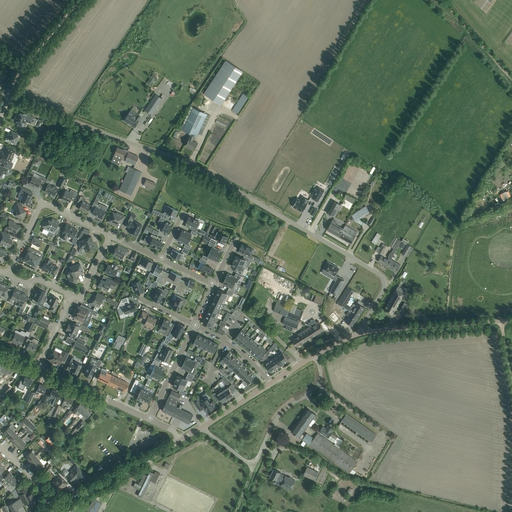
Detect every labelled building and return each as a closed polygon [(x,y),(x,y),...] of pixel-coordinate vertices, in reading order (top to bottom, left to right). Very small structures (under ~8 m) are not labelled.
[(204,94),(220,105),(242,71),(226,61),(204,94)] [(243,93),(232,110),(238,114),(249,97),(243,93)] [(151,114),(162,99),(156,95),(145,110),(151,114)] [(210,116),(191,107),(181,129),(191,134),(186,146),(194,150),(198,143),(194,141),(198,133),(201,135),(210,116)] [(17,114),(14,120),(18,122),(17,124),(21,126),(23,122),(25,123),(26,121),(31,124),(34,118),(23,112),(22,114),(21,114),(20,114),(21,114),(20,115),(19,114),(19,115),(17,114)] [(124,121),(134,128),(139,120),(141,117),(137,115),(135,118),(129,113),(126,117),(126,116),(124,119),(124,120),(124,121)] [(9,133),(8,132),(5,138),(6,138),(5,141),(6,141),(6,142),(11,144),(13,144),(16,145),(21,135),(15,132),(11,130),(9,133)] [(12,156),(15,151),(6,147),(3,152),(0,150),(0,161),(5,164),(3,167),(8,169),(10,170),(10,169),(13,163),(11,162),(14,157),(12,156)] [(120,162),(121,159),(135,165),(138,156),(128,152),(127,154),(124,152),(125,151),(117,148),(114,154),(113,158),(117,160),(120,162)] [(0,175),(2,172),(6,174),(8,169),(3,167),(0,165),(0,175)] [(131,196),(142,172),(130,167),(119,190),(131,196)] [(28,184),(32,186),(32,185),(38,188),(40,182),(43,184),(46,179),(39,175),(38,178),(32,176),(28,184)] [(286,199),(293,180),(287,177),(280,197),(286,199)] [(143,185),(146,186),(145,188),(149,190),(150,188),(153,189),(156,184),(146,179),(143,185)] [(44,192),(54,196),(57,188),(48,184),(44,192)] [(29,205),(32,199),(30,199),(33,193),(21,187),(19,194),(23,195),(20,200),(29,205)] [(313,197),(312,198),(317,202),(324,191),(318,187),(317,190),(315,189),(312,194),(314,195),(313,196),(313,197)] [(66,201),(69,202),(72,197),(75,198),(77,193),(71,190),(69,192),(69,193),(65,191),(61,200),(65,202),(66,201)] [(82,197),(80,196),(82,192),(80,191),(75,202),(79,204),(80,204),(78,208),(86,212),(90,205),(82,201),(80,200),(82,197)] [(112,202),(114,197),(105,193),(103,196),(107,198),(106,199),(112,202)] [(297,198),(293,207),(303,212),(307,204),(309,200),(302,196),(300,200),(297,198)] [(334,217),(341,205),(333,201),(326,212),(334,217)] [(23,206),(17,203),(14,210),(17,211),(15,216),(22,219),(26,212),(22,209),(23,206)] [(94,203),(89,211),(92,213),(97,216),(96,217),(102,219),(107,207),(99,203),(98,205),(94,203)] [(175,217),(177,211),(167,206),(165,212),(175,217)] [(352,215),(356,221),(359,219),(359,218),(365,214),(366,216),(370,214),(366,206),(352,215)] [(110,219),(108,222),(116,226),(118,223),(121,224),(125,216),(116,212),(116,214),(111,212),(108,218),(110,219)] [(124,225),(129,228),(128,232),(137,236),(137,234),(138,234),(139,232),(139,231),(142,225),(133,221),(134,219),(136,216),(130,213),(124,225)] [(185,222),(191,225),(190,228),(204,235),(206,232),(198,228),(200,223),(188,217),(185,222)] [(51,237),(53,233),(56,235),(60,227),(57,225),(58,222),(52,219),(51,221),(49,220),(47,221),(47,222),(44,221),(42,226),(44,227),(44,229),(43,229),(49,232),(48,235),(51,236),(51,237)] [(16,233),(19,226),(13,223),(13,222),(9,220),(5,228),(9,230),(9,231),(11,232),(12,231),(16,233)] [(163,220),(158,230),(166,234),(171,224),(163,220)] [(349,228),(345,225),(343,229),(335,224),(337,222),(333,220),(331,222),(327,230),(351,244),(355,236),(347,231),(349,228)] [(72,228),(72,227),(73,227),(66,224),(62,233),(60,238),(65,240),(67,236),(73,238),(74,236),(77,230),(72,228)] [(88,236),(90,230),(84,227),(81,233),(88,236)] [(189,239),(191,234),(196,236),(197,233),(191,230),(190,233),(182,229),(179,235),(189,239)] [(12,241),(9,240),(11,236),(8,235),(1,231),(0,233),(0,238),(1,239),(0,241),(0,244),(9,248),(12,241)] [(226,243),(228,237),(217,232),(214,237),(226,243)] [(377,233),(371,242),(375,245),(381,235),(377,233)] [(162,243),(155,240),(157,237),(151,234),(147,243),(153,245),(153,246),(156,247),(159,249),(162,243)] [(177,240),(185,244),(183,247),(189,250),(191,247),(186,244),(189,239),(179,235),(177,240)] [(42,241),(34,237),(36,238),(33,244),(31,243),(39,247),(42,241)] [(82,241),(78,242),(81,249),(79,250),(80,253),(86,251),(95,248),(91,237),(82,240),(82,241)] [(394,253),(401,241),(399,240),(394,249),(393,249),(391,252),(390,251),(387,257),(388,257),(387,259),(381,256),(378,261),(386,267),(391,259),(391,258),(394,253)] [(210,242),(208,245),(212,247),(210,252),(219,256),(222,251),(214,247),(215,244),(210,242)] [(244,256),(250,258),(252,259),(253,256),(251,255),(253,250),(248,247),(245,246),(242,244),(241,245),(240,245),(239,248),(240,248),(239,250),(242,251),(245,253),(244,256)] [(407,244),(402,254),(405,256),(408,258),(414,248),(411,247),(407,244)] [(33,254),(35,250),(29,247),(27,251),(28,252),(23,261),(32,265),(32,266),(35,268),(36,267),(41,257),(33,254)] [(127,255),(129,251),(123,247),(123,248),(122,251),(116,248),(114,251),(113,251),(112,254),(113,254),(112,255),(115,256),(115,257),(121,260),(124,254),(127,255)] [(172,249),(169,255),(181,261),(183,255),(172,249)] [(202,258),(207,261),(209,258),(217,262),(219,256),(210,252),(207,257),(203,255),(202,258)] [(244,256),(243,259),(236,255),(234,261),(246,267),(246,266),(244,266),(247,260),(248,261),(250,258),(244,256)] [(49,263),(51,260),(47,258),(41,269),(50,273),(50,274),(53,275),(54,275),(58,267),(49,263)] [(149,271),(153,263),(143,258),(139,266),(149,271)] [(400,265),(391,259),(386,267),(396,272),(400,265)] [(107,265),(104,272),(114,276),(118,278),(121,271),(117,269),(116,269),(118,264),(113,261),(110,266),(107,265)] [(234,261),(231,266),(238,269),(236,272),(242,275),(246,267),(234,261)] [(336,295),(344,280),(339,277),(338,277),(335,275),(339,268),(328,262),(324,269),(328,272),(326,275),(336,281),(330,292),(336,295)] [(67,274),(66,274),(68,277),(70,282),(71,281),(71,282),(75,281),(74,280),(79,278),(77,275),(83,273),(80,264),(72,266),(68,268),(70,271),(66,273),(67,274)] [(204,272),(207,273),(210,275),(213,269),(203,264),(200,270),(204,272)] [(157,265),(153,273),(152,274),(158,276),(155,282),(160,284),(165,272),(161,270),(162,267),(157,265)] [(171,283),(176,274),(171,271),(169,274),(165,272),(160,284),(164,286),(166,281),(171,283)] [(237,284),(239,279),(240,279),(241,276),(236,273),(234,276),(228,273),(225,279),(237,284)] [(178,293),(184,281),(179,279),(181,276),(176,274),(171,283),(176,285),(174,290),(178,293)] [(105,281),(101,279),(97,286),(107,291),(109,285),(114,287),(116,282),(107,278),(107,277),(105,281)] [(233,293),(235,289),(234,289),(237,284),(225,279),(223,284),(229,287),(228,290),(233,293)] [(184,281),(178,293),(182,295),(185,290),(190,292),(195,283),(189,280),(188,283),(184,281)] [(142,291),(139,281),(133,283),(134,286),(131,287),(133,291),(135,290),(136,293),(142,291)] [(397,286),(384,310),(392,315),(406,291),(403,289),(405,286),(399,283),(397,286)] [(6,293),(9,286),(6,285),(5,285),(2,284),(0,288),(0,294),(1,295),(0,296),(1,299),(3,300),(5,301),(6,300),(9,294),(6,293)] [(164,290),(158,288),(156,293),(154,296),(153,299),(154,300),(154,301),(156,302),(157,301),(158,302),(161,296),(165,297),(168,290),(165,288),(164,290)] [(17,301),(21,292),(15,289),(12,294),(9,293),(9,294),(6,300),(11,303),(13,299),(17,301)] [(42,299),(45,292),(37,289),(37,290),(36,290),(34,293),(35,294),(33,299),(32,302),(37,304),(36,304),(42,307),(45,300),(42,299)] [(228,300),(230,295),(232,296),(233,293),(228,290),(226,293),(219,289),(216,295),(228,300)] [(346,291),(338,304),(343,307),(351,295),(346,291)] [(21,292),(17,301),(20,302),(18,306),(20,307),(18,313),(21,315),(27,302),(24,300),(27,295),(21,292)] [(91,299),(89,304),(94,307),(95,306),(95,305),(98,307),(102,299),(104,300),(104,301),(104,300),(104,301),(104,300),(106,297),(100,295),(100,294),(97,292),(95,296),(93,295),(91,298),(91,299)] [(51,305),(49,310),(54,312),(58,303),(56,302),(58,298),(51,295),(51,296),(50,296),(49,298),(50,299),(48,303),(51,305)] [(184,305),(186,300),(178,295),(177,297),(175,301),(174,304),(172,308),(178,310),(181,304),(184,305)] [(216,295),(214,299),(224,304),(227,305),(229,301),(228,300),(216,295)] [(316,296),(314,301),(322,304),(324,298),(316,296)] [(108,297),(106,301),(117,306),(119,302),(108,297)] [(129,316),(133,315),(132,311),(136,310),(134,302),(128,304),(128,303),(129,302),(128,297),(121,299),(117,308),(119,316),(128,313),(129,316)] [(221,309),(224,304),(214,299),(212,304),(221,309)] [(362,305),(363,303),(359,300),(355,305),(353,304),(352,306),(349,311),(351,312),(359,317),(365,307),(362,305)] [(286,316),(290,306),(277,302),(274,311),(286,316)] [(212,304),(209,309),(219,314),(221,309),(212,304)] [(403,305),(399,311),(407,316),(409,312),(407,310),(409,307),(407,309),(402,306),(403,305)] [(98,312),(93,310),(86,306),(85,309),(77,306),(75,311),(90,318),(91,318),(90,318),(87,316),(89,312),(96,316),(98,312)] [(300,320),(303,311),(290,306),(286,316),(300,320)] [(38,307),(33,318),(36,319),(38,317),(41,309),(38,307)] [(217,318),(219,314),(209,309),(207,314),(217,318)] [(75,311),(72,316),(80,320),(78,323),(83,325),(85,326),(87,327),(89,322),(85,319),(87,317),(90,318),(75,311)] [(138,320),(139,320),(140,317),(143,318),(141,321),(144,322),(143,325),(152,329),(156,319),(148,315),(148,314),(143,311),(138,320)] [(353,326),(359,317),(351,312),(345,321),(347,323),(353,326)] [(333,313),(329,318),(335,324),(339,320),(333,313)] [(26,314),(24,319),(29,322),(29,321),(30,321),(26,330),(30,332),(34,324),(36,319),(33,318),(32,317),(26,314)] [(215,323),(217,318),(207,314),(205,318),(215,323)] [(50,321),(41,317),(39,321),(48,325),(50,321)] [(297,328),(299,322),(285,317),(283,323),(297,328)] [(166,336),(170,329),(167,328),(170,321),(164,318),(159,328),(162,330),(160,333),(166,336)] [(203,323),(212,328),(215,323),(205,318),(203,323)] [(315,320),(309,323),(310,326),(316,335),(324,329),(319,321),(316,322),(315,320)] [(39,321),(37,325),(46,329),(48,325),(39,321)] [(87,327),(83,325),(81,327),(70,322),(69,324),(67,327),(77,332),(79,329),(80,330),(85,332),(86,330),(88,331),(89,328),(87,327)] [(168,336),(172,338),(175,336),(179,338),(182,333),(181,333),(183,328),(177,325),(174,331),(171,330),(168,336)] [(298,336),(292,340),(297,347),(316,335),(310,326),(297,334),(298,336)] [(75,338),(77,332),(67,327),(65,331),(66,331),(65,333),(75,338)] [(246,334),(241,330),(234,338),(239,342),(246,334)] [(15,333),(11,341),(15,343),(16,342),(18,343),(18,342),(21,343),(24,337),(26,333),(23,331),(22,331),(21,331),(20,332),(19,334),(15,333)] [(197,334),(193,344),(198,346),(203,337),(197,334)] [(239,342),(244,346),(250,338),(246,334),(239,342)] [(117,342),(114,348),(119,350),(122,344),(123,345),(123,344),(126,339),(122,337),(121,338),(118,336),(115,341),(117,342)] [(198,346),(203,349),(208,339),(203,337),(198,346)] [(28,345),(26,348),(34,352),(37,345),(39,341),(34,338),(32,339),(31,340),(27,338),(23,347),(24,347),(24,346),(23,346),(25,344),(28,345)] [(244,346),(247,349),(255,340),(254,341),(250,338),(244,346)] [(203,349),(209,351),(213,342),(208,339),(203,349)] [(258,344),(259,343),(255,340),(247,349),(252,352),(258,344)] [(80,351),(83,345),(75,341),(72,347),(80,351)] [(168,344),(163,342),(162,342),(161,345),(163,346),(160,351),(158,350),(158,351),(170,356),(173,351),(167,347),(168,344)] [(209,351),(214,354),(219,344),(213,342),(209,351)] [(262,347),(258,344),(252,352),(255,355),(262,347)] [(255,355),(260,359),(266,350),(262,347),(255,355)] [(281,352),(277,355),(284,364),(288,361),(283,353),(284,351),(280,347),(279,348),(281,352)] [(49,360),(59,365),(61,362),(64,363),(69,353),(62,350),(61,353),(54,350),(52,354),(51,354),(50,356),(50,357),(49,360)] [(221,354),(224,357),(221,359),(225,363),(233,355),(229,351),(227,354),(223,350),(221,354)] [(158,351),(155,356),(154,359),(159,362),(161,359),(167,362),(170,356),(158,351)] [(225,363),(229,367),(236,359),(233,355),(225,363)] [(280,367),(284,364),(277,355),(273,358),(280,367)] [(64,368),(68,369),(68,368),(71,369),(70,370),(72,371),(72,373),(74,373),(75,373),(77,374),(81,365),(74,361),(74,362),(72,361),(74,357),(70,356),(64,368)] [(186,357),(184,362),(193,367),(195,368),(198,362),(194,360),(194,361),(186,357)] [(275,370),(280,367),(273,358),(269,361),(275,370)] [(98,368),(102,361),(98,359),(96,364),(90,361),(84,374),(90,377),(92,373),(93,370),(95,366),(98,368)] [(240,362),(236,359),(229,367),(232,370),(240,362)] [(162,375),(164,369),(158,366),(159,363),(153,360),(152,364),(155,365),(152,370),(151,369),(162,375)] [(271,373),(275,370),(269,361),(265,364),(271,373)] [(10,374),(14,368),(6,362),(0,370),(0,375),(4,378),(8,373),(10,374)] [(191,372),(193,367),(184,362),(181,368),(191,372)] [(232,370),(236,374),(244,366),(240,362),(232,370)] [(247,369),(244,366),(236,374),(240,377),(247,369)] [(151,369),(148,375),(147,374),(145,377),(151,380),(152,377),(159,380),(162,375),(151,369)] [(251,373),(247,369),(240,377),(243,381),(241,382),(242,383),(251,373)] [(97,379),(125,392),(129,384),(106,373),(106,374),(100,372),(97,379)] [(251,373),(242,383),(245,386),(243,388),(245,390),(250,386),(248,384),(255,377),(251,373)] [(187,376),(186,379),(178,375),(175,380),(186,385),(189,380),(191,381),(193,378),(187,376)] [(25,384),(29,386),(30,383),(31,383),(33,380),(28,378),(28,379),(25,377),(23,381),(20,380),(16,387),(23,390),(25,384)] [(183,391),(186,385),(175,380),(173,386),(180,389),(179,392),(185,395),(186,392),(183,391)] [(43,393),(46,387),(39,384),(36,390),(37,390),(35,393),(38,395),(40,391),(43,393)] [(228,387),(222,390),(228,400),(234,396),(231,392),(233,391),(236,389),(231,384),(228,388),(228,387)] [(138,399),(143,389),(137,386),(133,396),(138,399)] [(49,396),(45,394),(41,401),(45,403),(46,400),(50,401),(49,404),(53,406),(56,399),(59,393),(56,392),(56,391),(53,389),(53,390),(52,390),(49,396)] [(143,389),(138,399),(148,403),(153,394),(143,389)] [(169,396),(178,400),(181,395),(172,390),(169,396)] [(223,403),(228,400),(222,390),(217,394),(223,403)] [(30,391),(25,401),(29,403),(34,393),(30,391)] [(66,396),(63,403),(61,407),(64,408),(66,404),(69,406),(72,400),(66,396)] [(211,402),(208,397),(205,399),(204,400),(201,402),(199,399),(197,400),(197,399),(193,402),(199,411),(200,411),(203,409),(202,408),(204,407),(205,409),(206,408),(208,411),(212,409),(213,409),(215,408),(215,407),(216,406),(213,401),(212,401),(211,402)] [(189,424),(193,415),(181,409),(183,405),(178,403),(176,407),(166,402),(162,411),(189,424)] [(80,403),(76,408),(73,411),(73,412),(75,413),(78,416),(85,408),(80,403)] [(61,406),(56,404),(54,407),(54,406),(48,413),(55,417),(61,406)] [(66,420),(71,415),(72,413),(73,412),(73,411),(76,408),(73,406),(69,410),(67,412),(67,413),(63,417),(66,420)] [(86,417),(90,412),(85,408),(78,416),(81,413),(83,415),(81,418),(83,420),(81,423),(80,423),(76,428),(75,427),(71,433),(74,436),(83,425),(88,420),(88,419),(86,417)] [(308,425),(316,414),(308,408),(300,419),(308,425)] [(371,442),(377,435),(347,413),(341,421),(371,442)] [(22,421),(26,425),(33,431),(36,427),(25,417),(22,421)] [(299,437),(308,425),(300,419),(291,431),(299,437)] [(7,437),(13,431),(15,429),(11,424),(3,432),(6,434),(5,434),(7,437)] [(327,437),(331,432),(323,426),(319,431),(327,437)] [(12,440),(17,435),(13,431),(7,437),(9,439),(10,438),(12,440)] [(357,462),(318,433),(313,439),(306,434),(302,440),(349,474),(357,462)] [(16,445),(22,439),(17,435),(12,440),(14,442),(14,443),(16,445)] [(19,447),(21,449),(26,443),(22,439),(16,445),(18,447),(19,447)] [(56,457),(57,456),(59,454),(53,448),(52,449),(52,450),(50,451),(50,452),(56,457)] [(29,461),(35,456),(31,451),(26,456),(28,458),(27,458),(29,461)] [(34,465),(39,460),(35,456),(29,461),(31,463),(32,463),(34,465)] [(35,468),(37,470),(43,465),(47,462),(45,460),(45,461),(42,458),(39,460),(34,465),(35,467),(35,468)] [(47,474),(52,467),(50,464),(48,466),(44,471),(47,474)] [(78,480),(79,479),(85,473),(77,465),(69,473),(66,470),(61,474),(66,479),(67,477),(73,482),(77,478),(78,480)] [(318,473),(307,467),(304,475),(315,480),(318,473)] [(274,469),(270,476),(277,480),(277,479),(282,482),(281,485),(290,490),(295,480),(292,479),(292,478),(289,477),(285,476),(280,473),(280,472),(274,469)] [(155,483),(160,473),(155,471),(154,473),(150,471),(148,476),(143,473),(142,476),(143,477),(140,481),(138,484),(135,482),(133,487),(139,490),(139,489),(141,490),(138,496),(142,498),(146,490),(145,489),(146,488),(147,488),(151,481),(155,483)] [(4,486),(8,482),(14,476),(9,472),(7,474),(5,472),(0,477),(0,481),(2,483),(1,483),(4,486)] [(68,483),(67,482),(60,475),(51,484),(58,492),(62,488),(63,489),(68,483)] [(6,484),(5,486),(7,488),(11,492),(18,485),(16,483),(18,480),(14,476),(8,482),(6,484)] [(19,495),(25,505),(28,503),(30,507),(37,503),(32,493),(29,495),(27,491),(19,495)] [(96,511),(102,503),(93,498),(87,509),(85,511),(96,511)] [(19,511),(17,509),(21,507),(24,506),(20,499),(9,505),(12,511),(19,511)]
